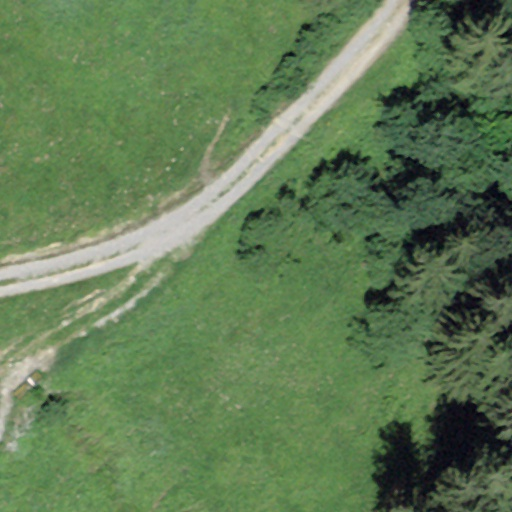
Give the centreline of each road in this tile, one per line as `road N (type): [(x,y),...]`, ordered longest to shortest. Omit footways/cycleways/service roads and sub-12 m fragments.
road 1 (track): [(382,26),(199,208),(121,257),(0,285)]
road 2 (track): [(199,208),(120,294),(0,379)]
